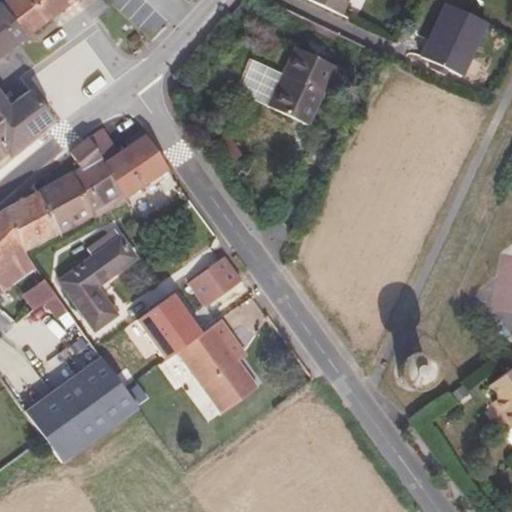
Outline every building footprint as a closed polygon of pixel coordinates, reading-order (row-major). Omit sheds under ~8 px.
[(26,37),(50,19),(35,0),(6,0),(0,5),(26,37)] [(69,4),(74,0),(35,0),(50,19),(69,4)] [(347,0),(308,0),(341,15),(347,0)] [(0,22),(17,44),(26,37),(0,5),(0,22)] [(461,76),(486,24),(446,5),(422,58),(434,63),(430,70),(445,76),(448,70),(461,76)] [(335,39),(338,33),(313,20),(310,27),(335,39)] [(0,56),(17,44),(0,22),(0,56)] [(285,78),(270,108),(306,126),(333,67),(295,48),(281,76),(285,78)] [(236,91),(270,108),(285,78),(281,76),(249,62),(236,91)] [(6,156),(53,119),(31,90),(11,106),(0,91),(0,154),(3,152),(6,156)] [(102,129),(88,139),(121,200),(140,188),(142,191),(169,173),(141,132),(126,143),(129,148),(118,154),(102,129)] [(79,169),(37,192),(59,233),(92,215),(95,219),(110,211),(123,204),(121,200),(88,139),(71,152),(79,169)] [(0,214),(0,291),(35,268),(28,258),(24,253),(59,233),(37,192),(4,211),(0,214)] [(94,329),(114,314),(95,287),(132,258),(118,237),(59,282),(94,329)] [(187,281),(204,306),(244,280),(227,254),(187,281)] [(24,411),(60,462),(135,406),(95,351),(88,341),(44,280),(23,295),(32,309),(44,301),(89,363),(24,411)] [(228,335),(218,322),(177,353),(220,413),(255,387),(221,340),(228,335)] [(88,341),(95,351),(102,345),(95,336),(88,341)] [(408,386),(414,387),(421,386),(426,382),(429,375),(428,369),(424,363),(418,360),(411,360),(405,363),(401,368),(400,375),(403,381),(408,386)] [(511,368),(488,386),(498,399),(491,403),(509,428),(511,425),(511,368)]
